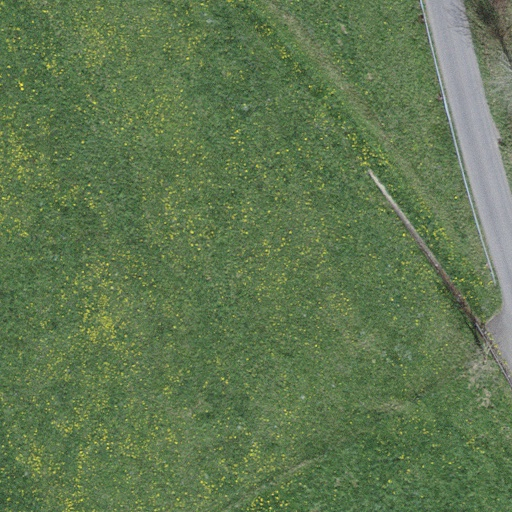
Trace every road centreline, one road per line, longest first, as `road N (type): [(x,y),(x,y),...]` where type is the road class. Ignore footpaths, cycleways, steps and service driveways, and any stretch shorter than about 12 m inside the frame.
road 1 (track): [(242,0),(511,334)]
road 2 (unclassified): [(445,0),(511,254)]
